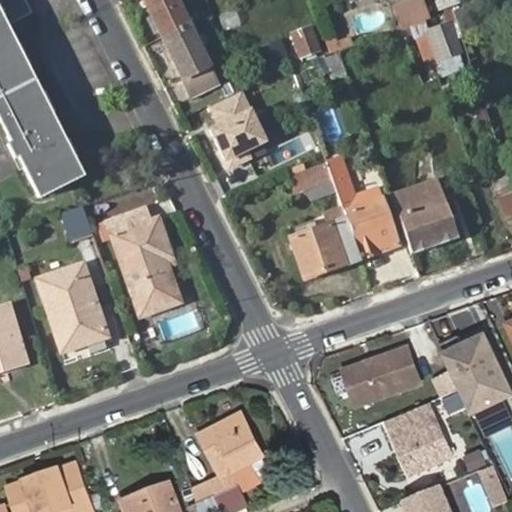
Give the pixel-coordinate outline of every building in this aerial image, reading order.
[(0,0),(0,126),(8,143),(5,145),(13,159),(16,157),(37,198),(75,180),(58,146),(63,144),(48,114),(44,116),(35,97),(38,95),(24,68),(21,70),(11,50),(14,48),(0,20),(25,7),(21,0),(0,0)] [(140,0),(161,40),(187,26),(174,0),(140,0)] [(421,0),(412,0),(392,7),(400,29),(429,19),(421,0)] [(454,21),(459,34),(474,29),(466,6),(451,11),(454,21)] [(458,54),(465,51),(459,34),(454,21),(430,29),(430,32),(416,37),(427,68),(436,65),(439,70),(443,75),(458,69),(461,63),(458,54)] [(187,26),(161,40),(190,98),(216,86),(187,26)] [(291,34),(299,58),(318,51),(311,28),(291,34)] [(348,53),(350,39),(327,36),(325,50),(348,53)] [(281,38),(259,46),(266,66),(288,58),(281,38)] [(16,47),(14,48),(11,50),(21,70),(24,68),(27,67),(16,47)] [(330,81),(346,76),(340,54),(324,58),(330,81)] [(291,67),(297,86),(310,81),(303,63),(291,67)] [(218,126),(210,131),(228,169),(250,159),(246,151),(265,142),(240,91),(209,106),(218,126)] [(40,94),(38,95),(35,97),(44,116),(48,114),(50,113),(40,94)] [(332,105),(316,109),(325,141),(341,137),(332,105)] [(80,177),(63,144),(58,146),(75,180),(80,177)] [(339,159),(324,163),(329,178),(340,209),(357,258),(395,245),(375,189),(351,197),(339,159)] [(294,190),(329,178),(324,163),(289,176),(294,190)] [(439,185),(390,202),(410,258),(458,242),(439,185)] [(511,217),(511,191),(511,188),(496,193),(505,220),(511,217)] [(90,236),(81,208),(61,215),(71,243),(90,236)] [(301,278),(357,258),(340,209),(325,214),(329,224),(315,229),(305,232),(302,224),(284,230),(301,278)] [(116,242),(136,299),(148,294),(153,309),(177,301),(162,258),(168,256),(156,223),(150,225),(145,210),(96,228),(102,246),(116,242)] [(312,220),(302,224),(305,232),(315,229),(312,220)] [(35,281),(59,353),(105,338),(80,267),(35,281)] [(148,294),(136,299),(142,313),(153,309),(148,294)] [(0,372),(25,365),(7,308),(0,309),(0,372)] [(511,380),(488,331),(444,351),(475,416),(511,398),(511,380)] [(411,350),(348,373),(360,408),(424,385),(411,350)] [(453,460),(431,407),(389,425),(410,477),(453,460)] [(245,418),(221,429),(226,442),(252,430),(245,418)] [(226,442),(221,429),(220,428),(202,436),(224,478),(252,465),(266,458),(252,430),(226,442)] [(97,511),(80,465),(12,489),(20,511),(97,511)] [(224,478),(213,484),(219,494),(221,498),(241,490),(242,492),(261,482),(252,465),(224,478)] [(485,470),(500,507),(511,502),(511,496),(499,465),(485,470)] [(125,502),(129,511),(183,511),(173,483),(125,502)] [(219,494),(213,484),(197,492),(201,502),(219,494)] [(455,511),(444,486),(406,502),(409,511),(455,511)] [(201,502),(204,511),(237,511),(249,507),(242,492),(241,490),(221,498),(219,494),(201,502)]
